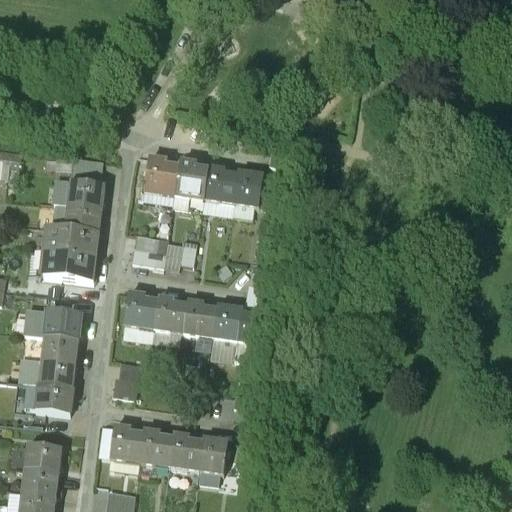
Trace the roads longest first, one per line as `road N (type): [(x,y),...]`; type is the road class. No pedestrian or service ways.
road 1 (residential): [(211,0),(134,141)]
road 2 (residential): [(0,102),(62,111),(134,141)]
road 3 (residential): [(134,141),(112,278)]
road 4 (residential): [(134,141),(268,166)]
road 5 (residential): [(98,411),(231,430)]
road 6 (residential): [(112,278),(98,411)]
road 7 (residential): [(112,278),(243,298)]
